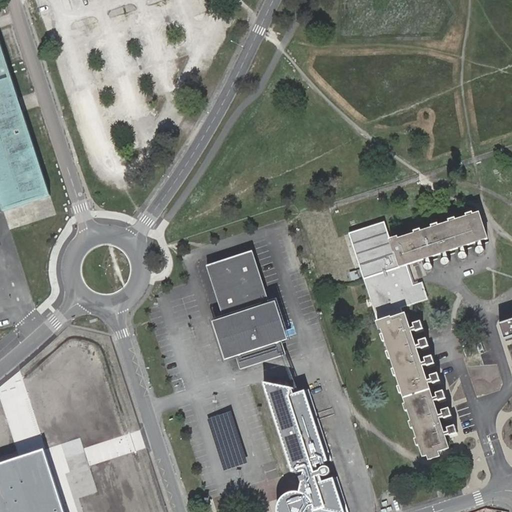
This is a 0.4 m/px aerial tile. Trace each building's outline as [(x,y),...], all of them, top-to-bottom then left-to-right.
[(95,0),(99,12),(136,0),(95,0)] [(175,0),(190,55),(230,45),(223,17),(198,24),(191,0),(175,0)] [(76,4),(44,15),(54,43),(86,32),(76,4)] [(133,24),(153,94),(184,85),(164,15),(133,24)] [(0,200),(4,212),(10,210),(48,198),(51,197),(39,159),(37,153),(31,135),(24,112),(21,113),(19,106),(17,99),(19,99),(19,98),(12,74),(9,67),(0,38),(0,200)] [(130,42),(99,52),(121,123),(152,114),(130,42)] [(57,55),(72,115),(102,108),(87,47),(57,55)] [(78,123),(93,182),(124,175),(109,115),(78,123)] [(423,328),(420,320),(412,322),(413,326),(409,327),(407,322),(404,312),(401,312),(400,309),(426,301),(421,284),(413,287),(406,266),(425,260),(439,256),(486,240),(483,230),(488,228),(485,218),(479,220),(478,215),(396,240),(395,238),(387,240),(382,224),(346,236),(378,330),(380,330),(382,336),(379,337),(382,344),(385,343),(388,353),(385,354),(388,361),(390,360),(394,370),(391,371),(393,378),(396,377),(400,388),(397,388),(399,396),(402,395),(405,405),(403,406),(405,413),(407,412),(411,422),(408,423),(410,430),(413,429),(417,440),(414,440),(416,447),(419,446),(423,458),(426,457),(428,460),(439,457),(438,453),(449,448),(445,435),(449,436),(449,437),(457,435),(454,425),(446,427),(447,432),(444,432),(439,418),(442,418),(444,419),(451,416),(448,407),(440,409),(442,414),(438,414),(433,401),(437,400),(438,401),(445,398),(442,389),(435,392),(436,396),(432,398),(428,383),(431,382),(433,384),(440,381),(436,372),(429,375),(431,379),(427,380),(422,366),(426,364),(427,366),(434,363),(431,354),(423,357),(425,361),(421,362),(416,348),(420,348),(421,349),(429,346),(425,337),(418,340),(419,344),(416,344),(411,331),(414,329),(416,331),(423,328)] [(214,322),(226,361),(237,358),(241,370),(286,356),(282,343),(289,341),(276,302),(269,304),(253,252),(207,267),(209,274),(224,319),(214,322)] [(511,319),(499,324),(504,338),(511,334),(511,319)] [(292,389),(265,384),(267,389),(288,394),(289,398),(294,396),(292,389)] [(267,389),(293,473),(305,469),(304,476),(300,478),(302,484),(303,484),(301,493),(298,493),(293,493),(288,494),(283,498),(280,502),(278,507),(277,511),(315,511),(323,509),(323,511),(330,511),(343,511),(333,480),(318,485),(316,478),(321,476),(324,477),(327,476),(328,476),(330,474),(330,473),(331,471),(330,470),(327,468),(323,468),(322,469),(320,472),(315,473),(312,466),(327,461),(305,392),(294,396),(289,398),(288,394),(267,389)] [(34,454),(0,464),(0,511),(64,511),(49,466),(42,450),(34,454)]
